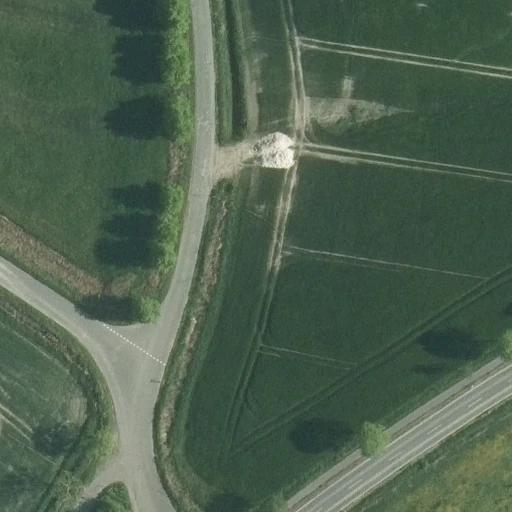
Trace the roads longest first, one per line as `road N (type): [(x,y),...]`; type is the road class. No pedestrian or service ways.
road 1 (residential): [(129,393),(178,296),(204,161),(199,0)]
road 2 (tertiary): [(511,382),(320,511)]
road 3 (unclassified): [(129,393),(106,356),(0,275)]
road 4 (unclassified): [(154,511),(129,393)]
